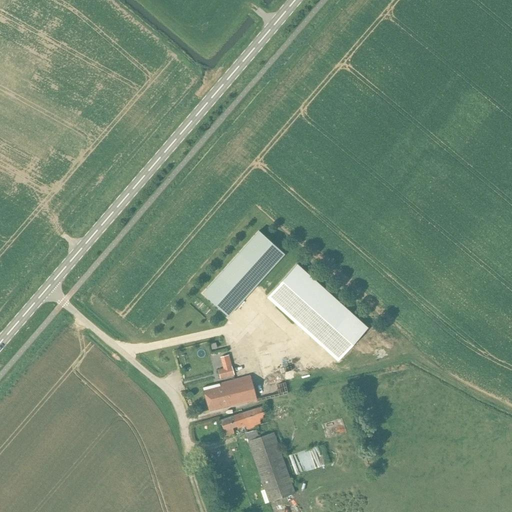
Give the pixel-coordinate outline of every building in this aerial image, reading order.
[(222,321),(281,252),(246,221),(188,292),(222,321)] [(267,297),(275,303),(320,344),(338,361),(367,329),(349,312),(296,265),(267,297)] [(257,357),(264,386),(293,379),(286,350),(257,357)] [(220,378),(234,375),(231,367),(218,370),(220,378)] [(209,411),(256,399),(250,375),(202,388),(209,411)] [(277,437),(296,431),(286,402),(263,406),(269,424),(273,423),(277,437)] [(263,406),(229,417),(220,420),(225,436),(233,434),(232,430),(246,425),(247,429),(268,423),(263,406)] [(295,492),(274,432),(260,437),(256,430),(246,433),(269,503),(295,492)] [(318,447),(295,452),(296,459),(301,458),(302,464),(310,462),(312,469),(323,466),(318,447)] [(205,462),(207,468),(216,499),(231,494),(220,458),(205,462)]
